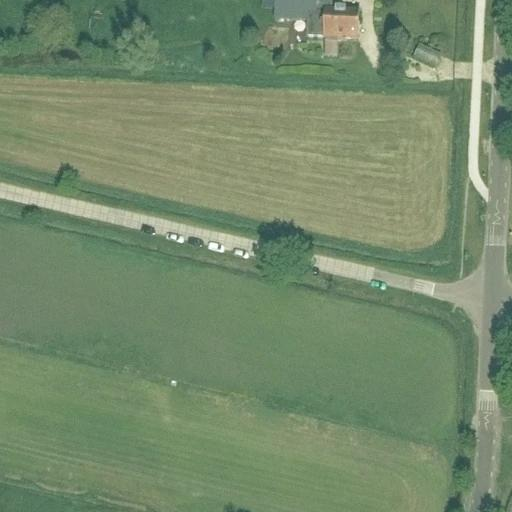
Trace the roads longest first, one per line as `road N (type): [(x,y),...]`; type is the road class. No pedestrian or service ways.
road 1 (unclassified): [(490,305),(0,191)]
road 2 (tertiary): [(490,305),(507,0)]
road 3 (tertiary): [(478,511),(490,305)]
